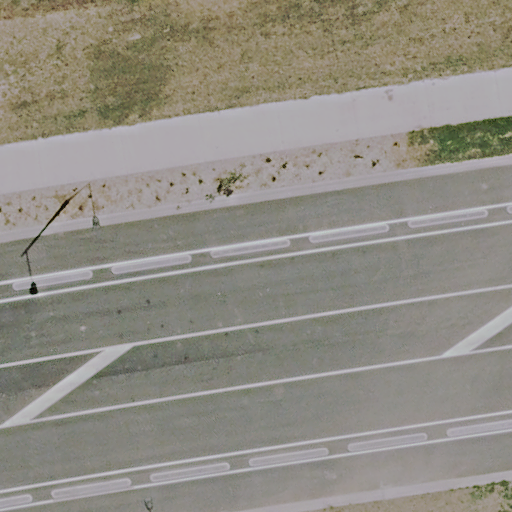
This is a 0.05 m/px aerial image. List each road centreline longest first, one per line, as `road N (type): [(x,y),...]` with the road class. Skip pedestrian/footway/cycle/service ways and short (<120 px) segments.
road 1 (primary): [(135,358),(130,206),(152,72),(187,0)]
road 2 (primary): [(190,511),(165,468),(135,358)]
road 3 (primary): [(135,358),(0,385)]
